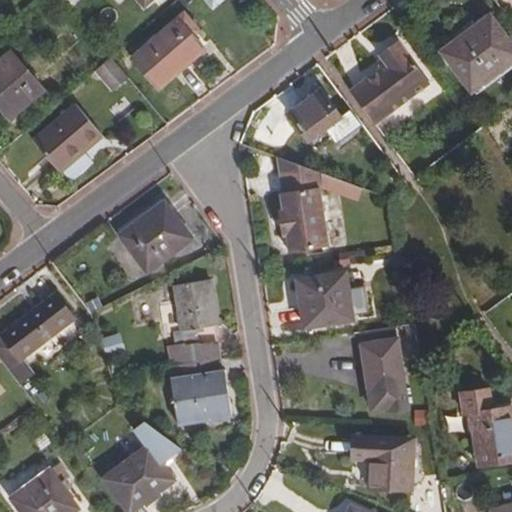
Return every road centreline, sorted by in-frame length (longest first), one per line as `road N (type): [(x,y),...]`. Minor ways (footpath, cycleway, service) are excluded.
road 1 (residential): [(225,511),(257,476),(267,421),(242,249),(196,127)]
road 2 (residential): [(48,240),(196,127)]
road 3 (residential): [(196,127),(315,37)]
